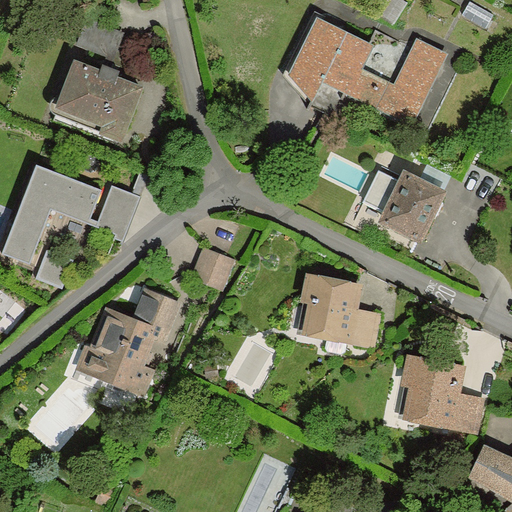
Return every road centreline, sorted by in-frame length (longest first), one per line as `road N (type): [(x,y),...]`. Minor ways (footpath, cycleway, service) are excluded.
road 1 (residential): [(511,326),(216,187)]
road 2 (residential): [(0,366),(194,206)]
road 3 (residential): [(216,187),(173,0)]
